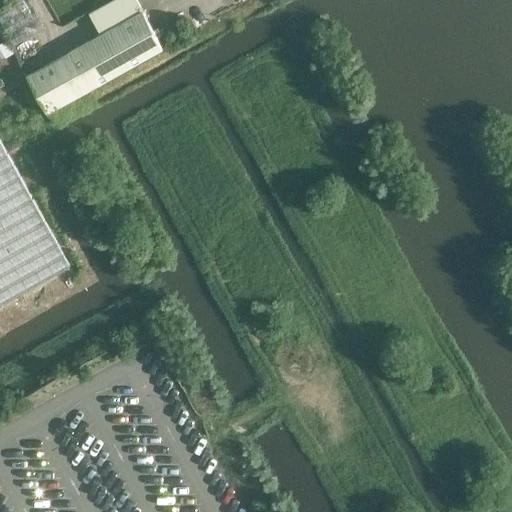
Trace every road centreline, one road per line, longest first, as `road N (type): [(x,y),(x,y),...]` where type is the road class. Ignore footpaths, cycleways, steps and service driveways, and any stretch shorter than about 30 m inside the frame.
road 1 (unknown): [(211,511),(140,386),(117,380),(86,393)]
road 2 (unknown): [(155,511),(86,393)]
